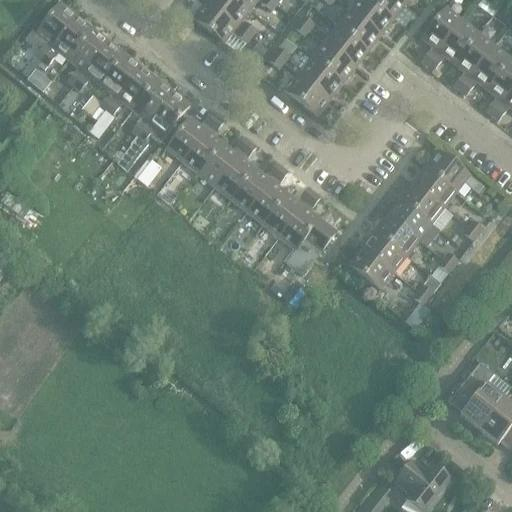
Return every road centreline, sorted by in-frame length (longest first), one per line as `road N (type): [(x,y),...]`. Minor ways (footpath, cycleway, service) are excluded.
road 1 (residential): [(511,174),(411,95),(349,168),(260,99),(221,93),(138,29),(161,0)]
road 2 (residential): [(416,414),(511,489)]
